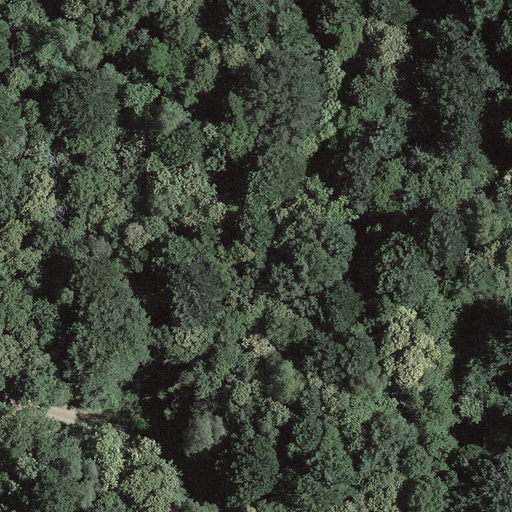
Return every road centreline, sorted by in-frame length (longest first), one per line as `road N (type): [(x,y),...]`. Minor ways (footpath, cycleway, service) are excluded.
road 1 (track): [(37,0),(112,67),(354,208)]
road 2 (track): [(218,511),(204,491),(138,446),(0,399)]
road 3 (track): [(491,307),(459,372),(437,511)]
road 4 (track): [(354,208),(403,216),(511,179)]
